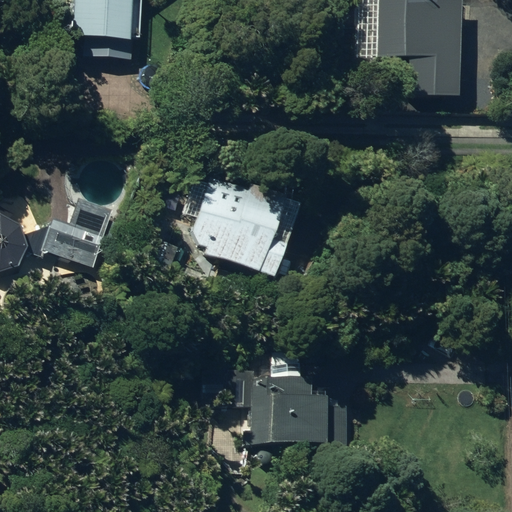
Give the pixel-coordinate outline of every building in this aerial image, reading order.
[(96,42),(96,59),(130,59),(130,46),(127,46),(127,0),(72,0),(71,42),(96,42)] [(395,101),(443,104),(447,3),(425,0),(371,0),(369,62),(397,63),(395,101)] [(185,252),(269,283),(295,212),(212,181),(185,252)] [(42,253),(93,270),(112,214),(78,202),(70,227),(53,221),(42,253)] [(0,279),(16,274),(27,254),(20,232),(0,221),(0,279)] [(252,408),(252,434),(245,434),(245,447),(347,447),(347,378),(297,378),(296,353),(272,353),(272,383),(254,382),(255,374),(202,374),(202,409),(252,408)]
